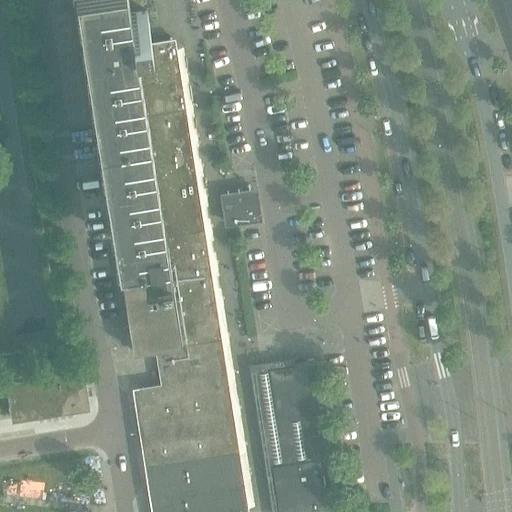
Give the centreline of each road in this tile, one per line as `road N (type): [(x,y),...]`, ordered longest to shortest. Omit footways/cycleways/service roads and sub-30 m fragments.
road 1 (tertiary): [(368,0),(451,406),(458,511)]
road 2 (residential): [(50,0),(113,424)]
road 3 (tertiary): [(511,276),(454,0)]
